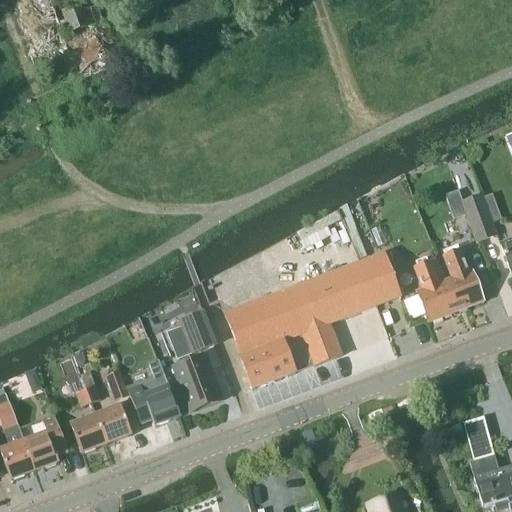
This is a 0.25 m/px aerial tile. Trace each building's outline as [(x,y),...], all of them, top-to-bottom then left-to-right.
[(81,5),(61,12),(65,22),(67,28),(70,36),(90,29),(81,5)] [(465,217),(465,218),(468,217),(463,203),(462,203),(458,192),(445,197),(454,221),(465,217)] [(482,196),(463,203),(468,217),(465,218),(475,246),(498,238),(482,196)] [(354,223),(345,226),(359,264),(368,260),(354,223)] [(511,240),(500,245),(511,279),(511,278),(511,240)] [(444,257),(442,258),(450,280),(446,282),(459,313),(483,304),(471,273),(470,273),(461,251),(458,252),(457,249),(443,254),(444,257)] [(360,265),(376,309),(400,301),(383,256),(360,265)] [(419,298),(404,303),(411,322),(426,316),(429,324),(459,313),(446,282),(440,284),(432,262),(429,264),(428,260),(414,266),(415,269),(413,270),(421,292),(417,294),(419,298)] [(330,327),(376,309),(360,265),(224,316),(252,392),(342,358),(330,327)] [(203,313),(178,322),(191,356),(215,347),(215,344),(203,315),(203,313)] [(204,355),(172,368),(190,415),(222,403),(204,355)] [(84,356),(74,359),(78,369),(88,366),(84,356)] [(153,380),(127,390),(129,397),(138,421),(151,417),(155,428),(181,419),(160,363),(148,367),(153,380)] [(36,371),(25,376),(27,381),(38,377),(36,371)] [(121,373),(106,378),(115,402),(129,397),(127,390),(121,373)] [(95,388),(86,391),(91,407),(101,404),(95,388)] [(80,411),(91,407),(86,391),(74,395),(80,411)] [(10,404),(0,407),(0,428),(2,428),(4,435),(9,449),(0,452),(0,453),(11,483),(35,474),(24,444),(23,444),(18,430),(10,404)] [(95,418),(107,448),(132,438),(120,408),(95,418)] [(24,444),(35,474),(59,465),(55,454),(66,449),(54,418),(42,423),(46,435),(24,444)] [(82,457),(107,448),(95,418),(70,427),(82,457)] [(311,432),(302,436),(306,446),(315,442),(311,432)] [(511,511),(511,468),(499,472),(495,459),(470,466),(483,511),(495,508),(495,511),(505,511),(509,511),(511,511)] [(368,511),(406,511),(400,494),(366,506),(368,511)]
